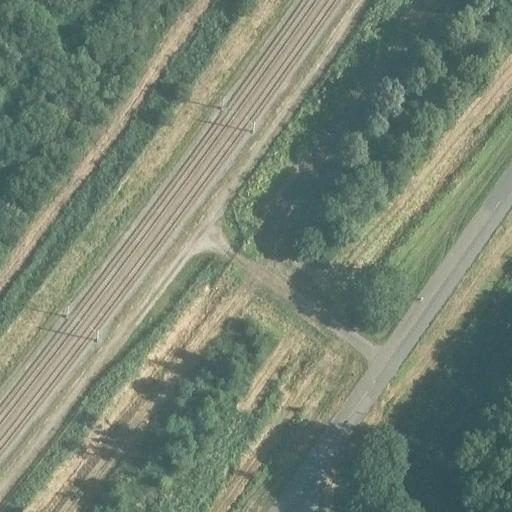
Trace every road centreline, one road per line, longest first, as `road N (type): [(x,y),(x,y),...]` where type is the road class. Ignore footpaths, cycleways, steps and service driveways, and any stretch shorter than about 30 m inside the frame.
road 1 (track): [(0,497),(372,0)]
road 2 (tertiary): [(282,511),(511,179)]
road 3 (track): [(386,360),(199,235)]
